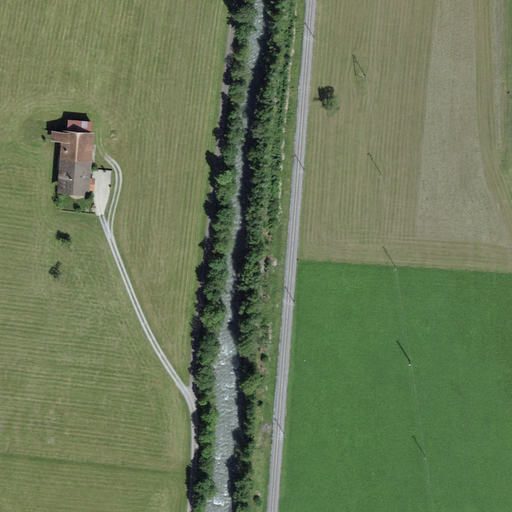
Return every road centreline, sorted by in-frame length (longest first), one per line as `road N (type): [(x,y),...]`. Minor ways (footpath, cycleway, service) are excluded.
road 1 (unclassified): [(192,511),(196,335),(237,0)]
road 2 (track): [(194,402),(161,357),(95,189)]
